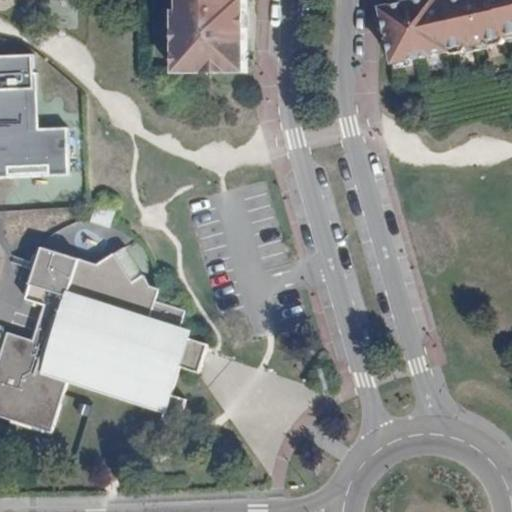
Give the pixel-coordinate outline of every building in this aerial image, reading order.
[(182,0),(183,10),(178,10),(178,72),(249,71),(248,0),(182,0)] [(386,6),(398,62),(454,51),(458,53),(469,51),(472,47),(491,43),(495,45),(507,43),(510,39),(509,37),(511,36),(511,0),(394,0),(394,4),(386,6)] [(33,53),(0,54),(0,179),(71,177),(69,124),(36,126),(33,53)] [(119,207),(101,201),(95,219),(113,225),(119,207)] [(100,263),(45,245),(28,298),(47,304),(36,339),(10,331),(3,355),(12,357),(8,370),(0,367),(0,414),(55,432),(72,377),(168,407),(165,418),(181,423),(189,398),(174,393),(183,365),(202,371),(211,343),(192,337),(193,333),(182,329),(189,309),(159,299),(163,287),(153,284),(146,274),(136,281),(117,252),(100,263)]
